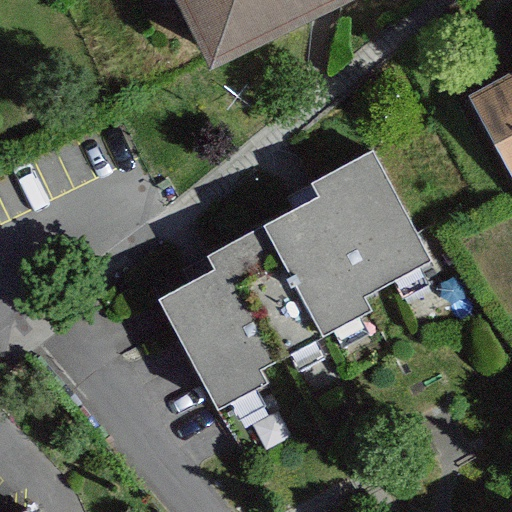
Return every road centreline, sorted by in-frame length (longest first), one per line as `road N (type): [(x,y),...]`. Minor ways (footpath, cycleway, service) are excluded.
road 1 (residential): [(0,293),(185,511)]
road 2 (residential): [(0,228),(70,193),(142,243)]
